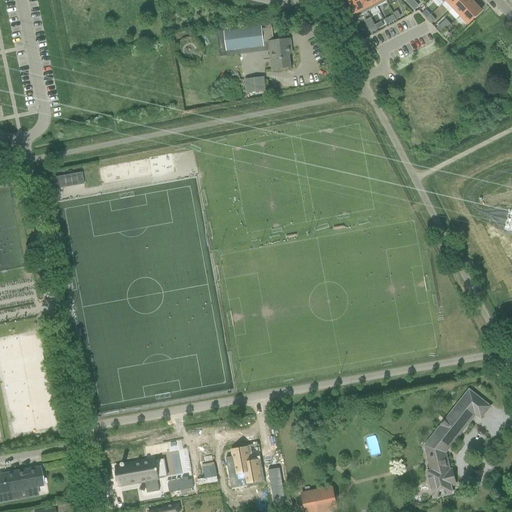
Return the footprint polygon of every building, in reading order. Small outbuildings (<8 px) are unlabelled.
[(367,12),(360,0),(346,0),(356,18),(367,12)] [(377,7),(373,0),(360,0),(367,12),(377,7)] [(453,8),(461,0),(446,0),(443,3),(443,4),(446,1),(453,8)] [(460,16),(473,3),(470,0),(461,0),(453,8),(460,16)] [(414,2),(409,6),(414,10),(418,6),(414,2)] [(468,24),(481,12),(479,9),(473,3),(460,16),(462,18),(468,24)] [(430,15),(426,19),(431,24),(435,21),(430,15)] [(441,24),(437,28),(441,33),(446,28),(441,24)] [(374,25),(368,28),(371,33),(377,30),(374,25)] [(263,47),(261,27),(230,31),(232,50),(263,47)] [(269,42),(271,60),(272,70),(290,68),(288,51),(291,51),(290,40),(269,42)] [(215,45),(207,46),(208,62),(216,62),(215,45)] [(424,70),(443,111),(465,101),(446,60),(424,70)] [(246,78),(246,93),(266,92),(266,77),(246,78)] [(54,189),(83,184),(81,172),(52,178),(54,189)] [(427,472),(433,498),(452,493),(450,486),(455,485),(451,470),(449,470),(445,453),(475,414),(481,419),(490,407),(469,390),(425,446),(431,471),(427,472)] [(234,456),(225,458),(229,475),(245,472),(247,483),(261,480),(258,461),(249,462),(247,448),(241,449),(240,449),(232,450),(234,456)] [(196,459),(192,460),(195,477),(209,475),(205,457),(202,458),(196,459)] [(114,472),(114,473),(116,481),(116,482),(117,482),(117,483),(118,483),(119,486),(145,482),(147,493),(159,491),(157,480),(158,480),(158,479),(157,471),(158,471),(157,468),(156,469),(155,461),(155,460),(125,465),(125,464),(125,463),(124,463),(123,462),(122,462),(122,463),(121,463),(121,464),(121,465),(121,466),(115,467),(116,471),(115,471),(115,472),(114,472)] [(0,494),(44,486),(40,467),(0,474),(0,494)] [(279,468),(268,470),(274,504),(285,502),(279,468)] [(178,486),(179,491),(193,488),(192,480),(188,480),(187,477),(182,478),(183,481),(175,483),(176,486),(178,486)] [(304,511),(328,511),(338,510),(333,486),(301,493),(304,511)]
